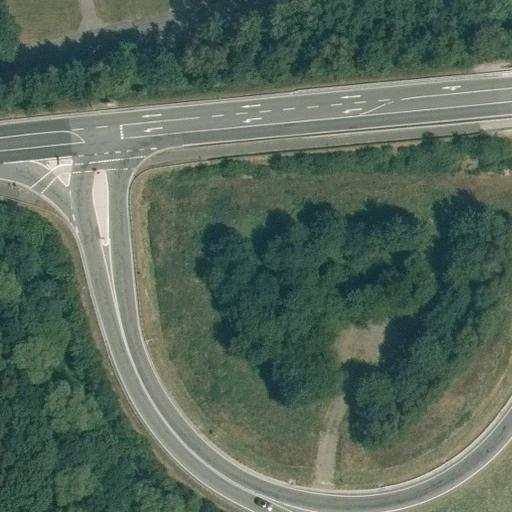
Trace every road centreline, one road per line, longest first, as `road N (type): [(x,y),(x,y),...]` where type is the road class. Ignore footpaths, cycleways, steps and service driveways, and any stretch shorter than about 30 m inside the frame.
road 1 (tertiary): [(511,98),(95,136)]
road 2 (motorway): [(511,424),(489,452),(423,496),(325,507),(240,490)]
road 3 (motorway): [(103,249),(116,331),(148,407),(199,464),(240,490)]
road 4 (motorway): [(0,158),(46,181),(103,249)]
